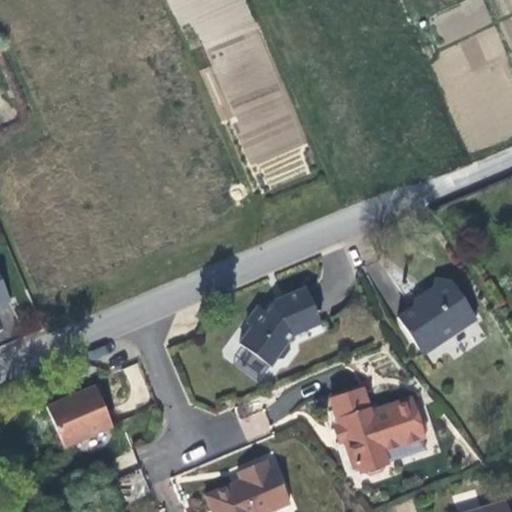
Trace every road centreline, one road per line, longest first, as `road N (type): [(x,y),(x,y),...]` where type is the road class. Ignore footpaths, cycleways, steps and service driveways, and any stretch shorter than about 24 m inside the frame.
road 1 (residential): [(511,155),(246,252),(128,309)]
road 2 (residential): [(128,309),(187,446)]
road 3 (residential): [(128,309),(0,370)]
